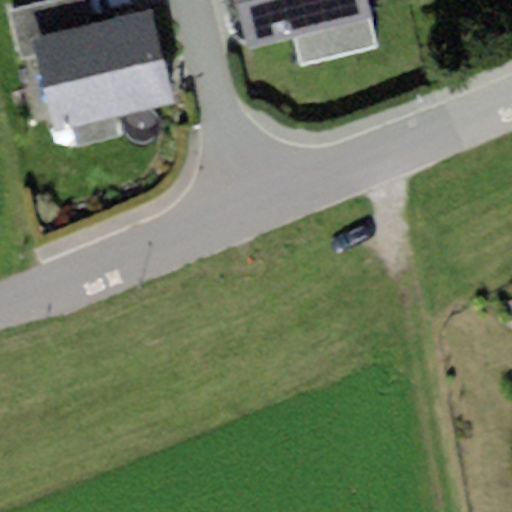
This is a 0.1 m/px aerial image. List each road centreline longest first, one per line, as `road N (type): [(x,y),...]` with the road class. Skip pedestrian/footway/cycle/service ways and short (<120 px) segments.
road 1 (residential): [(511,104),(242,202)]
road 2 (unclassified): [(242,202),(0,300)]
road 3 (residential): [(191,0),(242,202)]
